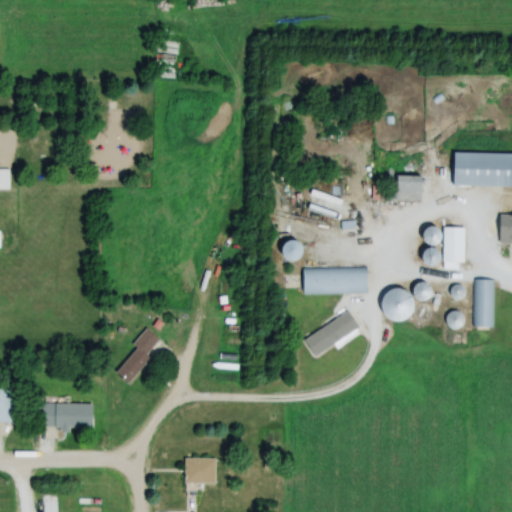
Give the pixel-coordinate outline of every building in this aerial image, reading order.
[(511,152),(454,152),(454,186),(511,185),(511,152)] [(421,163),(388,163),(388,200),(422,199),(421,163)] [(385,198),(385,185),(371,185),(371,198),(385,198)] [(511,240),(511,213),(499,214),(499,241),(511,240)] [(462,226),(444,226),(444,260),(462,260),(462,226)] [(366,268),(304,268),(304,294),(366,294),(366,268)] [(470,278),(470,326),(491,326),(491,278),(470,278)] [(381,295),(395,322),(416,311),(402,285),(381,295)] [(418,299),(427,297),(426,289),(416,291),(418,299)] [(451,330),(464,323),(456,309),(444,316),(451,330)] [(312,355),(358,329),(348,312),(302,338),(312,355)] [(159,336),(142,327),(117,375),(133,384),(159,336)] [(36,428),(91,428),(91,403),(36,403),(36,428)] [(183,483),(213,483),(213,458),(183,458),(183,483)]
